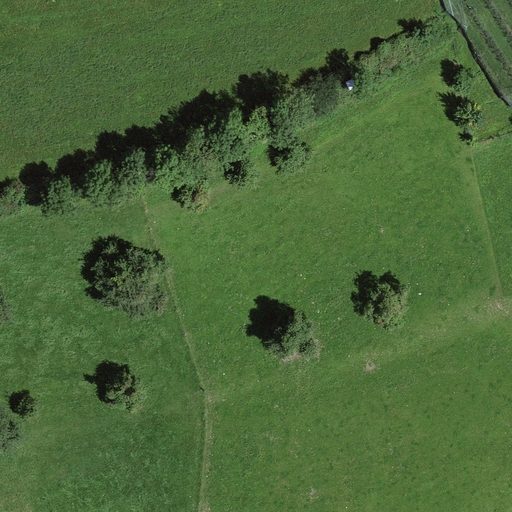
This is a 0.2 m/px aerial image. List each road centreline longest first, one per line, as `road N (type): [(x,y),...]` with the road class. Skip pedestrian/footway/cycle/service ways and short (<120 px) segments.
road 1 (track): [(0,180),(144,151),(359,50),(435,0)]
road 2 (track): [(461,0),(483,92),(495,106),(511,107)]
